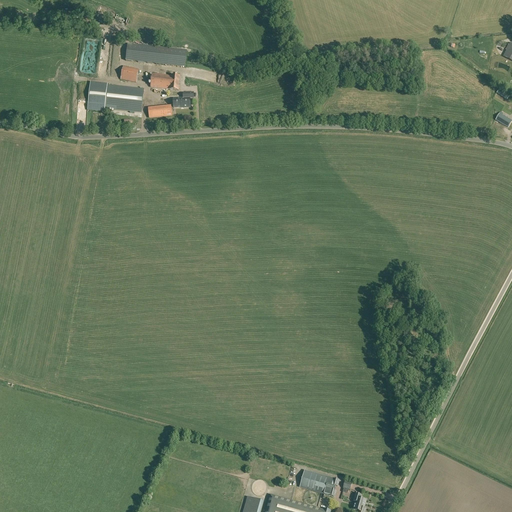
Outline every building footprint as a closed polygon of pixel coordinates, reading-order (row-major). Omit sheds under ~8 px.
[(511,44),(510,43),(503,56),(511,61),(511,44)] [(185,67),(187,51),(128,45),(126,61),(185,67)] [(123,66),(121,79),(136,83),(139,69),(129,67),(123,66)] [(180,77),(171,76),(152,74),(151,87),(170,90),(179,91),(180,77)] [(91,83),(88,110),(105,111),(105,109),(109,109),(136,112),(142,113),(143,106),(144,89),(138,88),(111,85),(107,85),(108,84),(96,83),(95,84),(91,83)] [(173,99),(171,99),(171,107),(174,107),(174,108),(183,107),(183,108),(190,107),(189,98),(183,98),(173,99)] [(171,107),(149,109),(147,110),(148,119),(172,117),(171,107)] [(508,128),(511,121),(511,120),(500,113),(496,120),(508,128)] [(339,480),(305,470),(300,487),(334,497),(336,491),(335,491),(336,486),(338,486),(339,480)] [(350,489),(351,484),(345,482),(344,488),(343,492),(346,493),(347,489),(350,490),(350,489)] [(362,495),(356,494),(353,501),(355,501),(353,509),(360,511),(359,511),(365,511),(366,509),(364,508),(366,500),(361,499),(362,495)] [(270,495),(265,511),(330,511),(331,511),(324,509),(324,510),(270,495)] [(260,511),(264,502),(249,497),(244,511),(260,511)]
